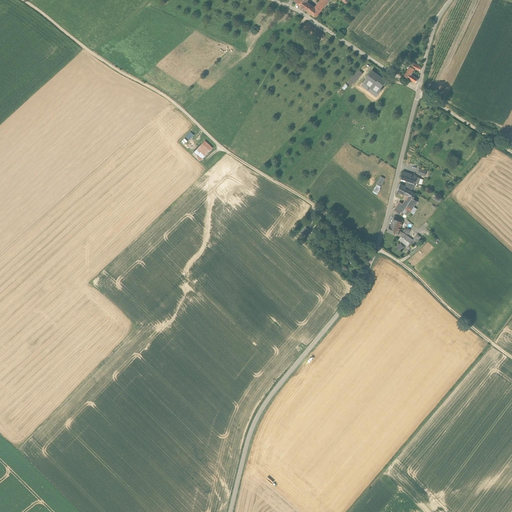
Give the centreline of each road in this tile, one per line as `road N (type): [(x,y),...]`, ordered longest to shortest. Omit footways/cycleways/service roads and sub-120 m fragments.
road 1 (unclassified): [(230,511),(263,405),(369,265),(418,90)]
road 2 (track): [(23,0),(170,99),(235,157),(376,249)]
road 3 (unclassified): [(276,1),(418,90)]
road 4 (track): [(491,342),(376,249)]
